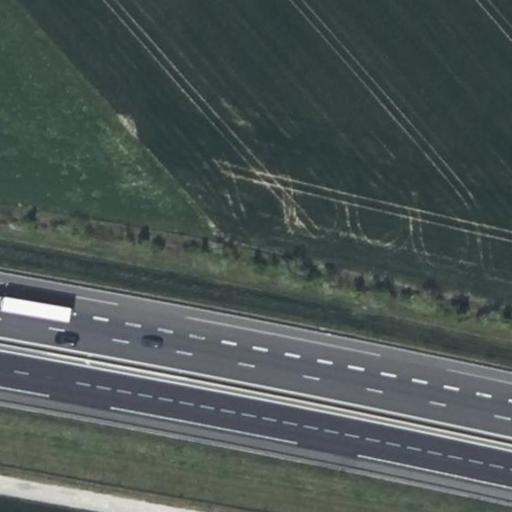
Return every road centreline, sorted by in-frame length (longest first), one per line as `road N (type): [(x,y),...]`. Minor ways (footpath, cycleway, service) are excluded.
road 1 (motorway): [(0,368),(511,472)]
road 2 (motorway): [(511,421),(0,318)]
road 3 (track): [(168,511),(0,482)]
